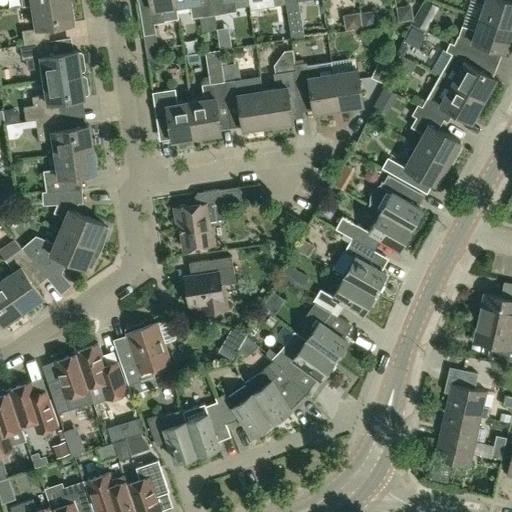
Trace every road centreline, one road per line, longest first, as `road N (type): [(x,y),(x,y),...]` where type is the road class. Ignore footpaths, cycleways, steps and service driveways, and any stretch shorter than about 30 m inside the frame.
road 1 (tertiary): [(361,475),(378,447),(414,327),(462,230)]
road 2 (residential): [(0,360),(124,278),(134,246),(127,198),(140,179)]
road 3 (residential): [(194,511),(189,496),(200,475),(351,423)]
road 4 (residential): [(321,153),(140,179)]
road 5 (residential): [(140,179),(114,0)]
